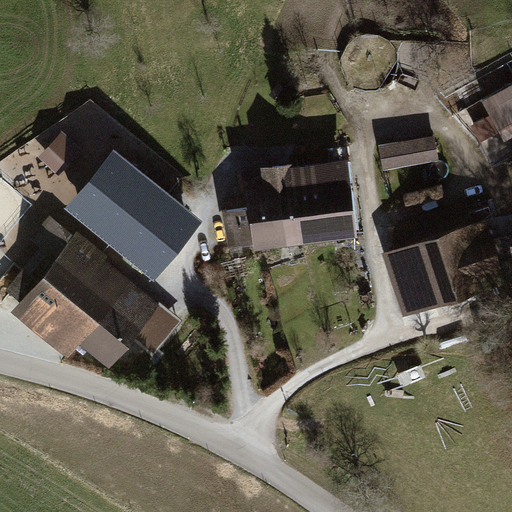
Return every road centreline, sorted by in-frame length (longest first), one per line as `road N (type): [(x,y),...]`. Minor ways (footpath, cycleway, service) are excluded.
road 1 (residential): [(231,450),(303,376),(511,294)]
road 2 (tertiary): [(0,365),(116,398),(231,450)]
